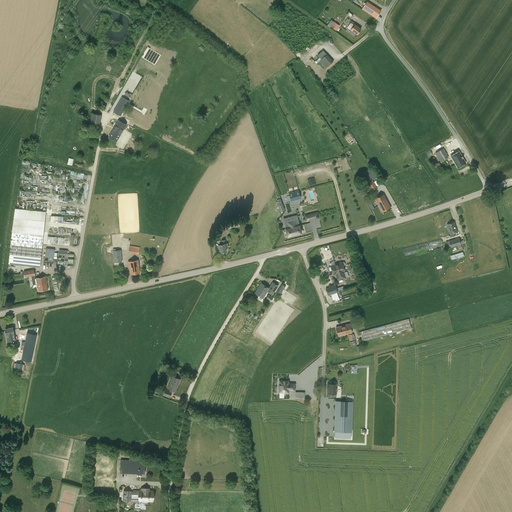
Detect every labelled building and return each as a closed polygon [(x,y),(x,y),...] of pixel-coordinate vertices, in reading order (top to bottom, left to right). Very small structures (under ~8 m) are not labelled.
[(376,17),(381,11),(367,2),(363,8),(376,17)] [(334,21),(330,26),(336,31),(340,26),(334,21)] [(355,24),(352,21),(347,27),(357,34),(361,29),(355,24)] [(333,61),(327,54),(319,61),(326,68),(333,61)] [(128,101),(122,98),(116,108),(122,112),(128,101)] [(121,118),(132,124),(136,116),(124,111),(121,118)] [(99,129),(101,115),(93,113),(90,127),(99,129)] [(116,142),(124,129),(116,125),(109,137),(116,142)] [(440,162),(448,157),(443,148),(435,153),(440,162)] [(458,168),(466,163),(459,151),(451,156),(458,168)] [(432,162),(435,168),(440,165),(439,162),(437,163),(434,157),(431,158),(433,162),(432,162)] [(372,180),(377,177),(374,172),(364,178),(372,191),(377,187),(372,180)] [(289,193),(290,199),(300,197),(299,191),(289,193)] [(390,207),(387,201),(383,194),(374,199),(381,212),(390,207)] [(276,202),(280,211),(284,210),(281,201),(276,202)] [(15,208),(8,263),(40,267),(42,248),(46,211),(15,208)] [(229,229),(239,226),(238,220),(228,222),(229,229)] [(286,229),(288,236),(301,233),(299,225),(296,226),(294,221),(288,222),(289,228),(286,229)] [(450,234),(451,237),(455,236),(454,233),(457,232),(454,222),(447,224),(450,234)] [(405,257),(443,246),(441,238),(402,249),(405,257)] [(446,242),(447,246),(450,245),(451,247),(457,246),(458,248),(462,247),(461,244),(459,238),(449,241),(446,242)] [(218,246),(218,249),(219,249),(220,253),(227,251),(226,248),(229,247),(228,243),(226,243),(225,239),(221,240),(222,244),(218,245),(219,246),(218,246)] [(121,245),(112,245),(113,263),(122,262),(121,245)] [(128,252),(139,254),(140,247),(129,245),(128,252)] [(46,248),(45,257),(54,258),(55,249),(46,248)] [(464,253),(461,250),(452,258),(454,261),(464,253)] [(131,274),(140,273),(139,266),(138,260),(128,262),(129,268),(130,268),(131,274)] [(343,272),(345,271),(343,266),(345,266),(345,265),(344,262),(343,262),(342,263),(342,262),(331,266),(331,267),(329,267),(328,268),(329,271),(330,271),(332,271),(334,275),(336,274),(338,281),(346,278),(343,272)] [(24,277),(31,275),(33,285),(37,284),(39,291),(48,289),(46,282),(47,282),(46,276),(35,278),(34,275),(33,269),(23,271),(24,277)] [(278,285),(272,282),(269,288),(261,283),(255,293),(263,298),(267,291),(272,295),(278,285)] [(325,288),(328,296),(338,292),(338,294),(341,293),(339,290),(337,290),(335,285),(325,288)] [(363,341),(411,328),(408,319),(360,332),(363,341)] [(338,336),(352,333),(349,324),(336,327),(338,336)] [(11,340),(15,340),(13,327),(5,329),(6,335),(10,334),(11,340)] [(21,358),(31,360),(33,351),(26,350),(28,342),(34,343),(36,334),(26,332),(21,358)] [(175,392),(180,379),(177,378),(177,377),(176,376),(174,375),(173,376),(172,376),(168,389),(170,390),(170,391),(157,386),(155,392),(170,398),(172,392),(172,391),(175,392)] [(294,390),(295,384),(289,383),(289,381),(279,381),(279,392),(288,393),(288,390),(294,390)] [(329,397),(334,397),(336,397),(336,384),(328,384),(328,387),(327,387),(327,396),(329,396),(329,397)] [(335,438),(351,438),(351,432),(352,432),(352,402),(335,401),(334,431),(335,432),(335,438)] [(137,457),(129,457),(129,460),(120,460),(120,472),(144,473),(145,461),(137,461),(137,457)] [(152,501),(153,492),(148,492),(148,491),(139,490),(139,492),(123,491),(123,500),(130,501),(130,495),(139,495),(139,501),(152,501)]
